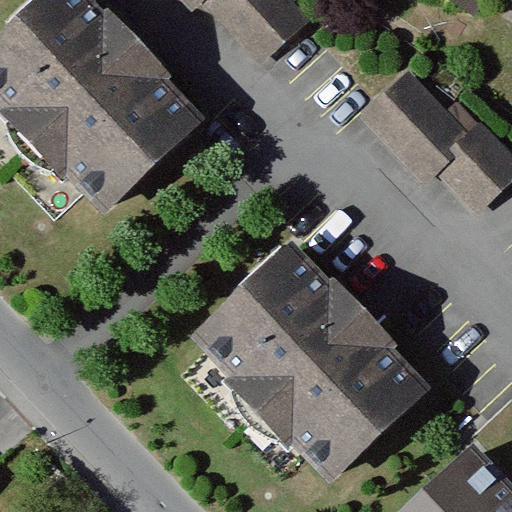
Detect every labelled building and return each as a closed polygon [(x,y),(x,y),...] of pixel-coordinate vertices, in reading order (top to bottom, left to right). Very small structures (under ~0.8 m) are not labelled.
[(209,119),(91,0),(39,0),(0,38),(0,108),(108,218),(209,119)] [(185,0),(191,7),(199,0),(212,0),(262,57),(307,19),(290,0),(185,0)] [(487,0),(451,0),(477,16),(487,0)] [(459,132),(409,78),(367,117),(429,183),(440,173),(480,215),(511,184),(511,151),(482,120),(459,132)] [(434,383),(293,236),(191,333),(332,480),(434,383)] [(511,511),(511,474),(480,442),(406,511),(511,511)]
